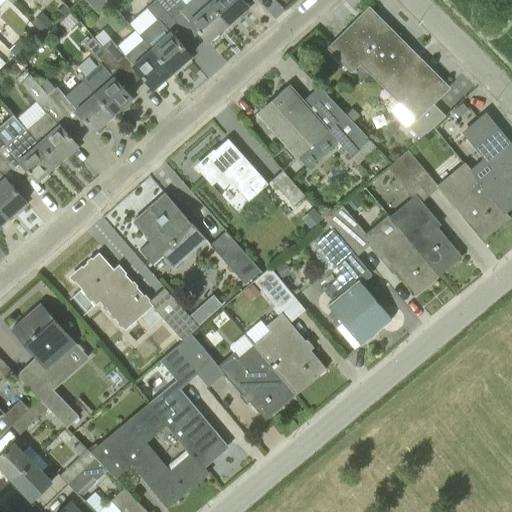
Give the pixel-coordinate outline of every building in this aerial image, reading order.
[(154,0),(146,7),(162,25),(171,17),(156,0),(154,0)] [(218,32),(228,23),(206,0),(189,0),(186,4),(182,0),(156,0),(171,17),(179,10),(188,19),(208,41),(209,39),(212,43),(220,35),(218,32)] [(206,0),(228,23),(248,5),(243,0),(206,0)] [(329,47),(353,71),(360,64),(415,119),(408,126),(420,138),(447,114),(433,101),(442,92),(410,59),(414,55),(368,8),(329,47)] [(41,32),(52,22),(43,12),(32,22),(41,32)] [(150,48),(172,72),(191,55),(169,31),(150,48)] [(88,86),(113,113),(131,98),(109,72),(118,64),(93,36),(83,44),(105,70),(88,86)] [(153,89),(172,72),(150,48),(132,64),(153,89)] [(78,128),(40,85),(29,74),(19,83),(45,112),(26,128),(38,141),(57,163),(77,145),(69,136),(78,128)] [(113,113),(88,86),(82,80),(65,96),(57,86),(56,87),(48,79),(40,85),(78,128),(86,122),(94,131),(113,113)] [(258,111),(298,156),(345,114),(319,87),(302,102),(288,85),(258,111)] [(471,170),(504,211),(511,204),(511,153),(511,152),(511,151),(511,147),(493,124),(491,125),(483,116),(462,133),(484,160),(471,170)] [(0,210),(7,217),(25,201),(16,191),(24,183),(6,163),(16,154),(0,136),(0,210)] [(195,167),(211,185),(220,177),(226,184),(230,180),(248,201),(267,183),(228,138),(195,167)] [(37,181),(57,163),(38,141),(18,159),(37,181)] [(438,187),(437,185),(407,150),(397,158),(428,195),(438,187)] [(388,217),(436,275),(460,256),(436,228),(441,224),(421,201),(428,195),(397,158),(388,167),(387,167),(412,197),(388,217)] [(465,162),(437,185),(438,187),(461,215),(464,212),(484,236),(507,217),(503,212),(504,211),(471,170),(465,162)] [(296,208),(307,198),(282,170),(271,180),(289,200),(288,200),(296,208)] [(163,256),(174,268),(206,239),(165,193),(133,222),(150,241),(140,251),(153,266),(163,256)] [(436,275),(388,217),(387,216),(365,234),(344,208),(327,221),(356,256),(369,245),(391,272),(395,269),(415,293),(436,275)] [(356,256),(327,221),(320,228),(326,235),(316,243),(342,274),(323,290),(332,300),(327,305),(342,323),(336,328),(354,350),(360,345),(391,319),(361,283),(371,274),(356,256)] [(231,268),(246,255),(225,231),(209,245),(231,268)] [(71,276),(81,288),(79,289),(84,293),(84,294),(90,302),(92,300),(96,305),(100,301),(103,304),(101,306),(106,311),(107,309),(110,313),(108,314),(113,319),(114,318),(117,321),(116,322),(120,327),(122,326),(125,330),(153,305),(148,300),(125,274),(120,277),(99,252),(71,276)] [(262,273),(253,280),(276,308),(281,314),(297,300),(270,267),(262,273)] [(191,333),(199,326),(164,286),(148,300),(153,305),(163,318),(182,340),(191,333)] [(39,303),(24,316),(10,329),(35,357),(16,375),(30,390),(36,395),(39,399),(48,408),(65,425),(76,416),(48,386),(72,365),(62,354),(76,341),(39,303)] [(326,368),(280,314),(265,326),(269,331),(254,344),(293,390),(311,375),(314,378),(326,368)] [(295,394),(293,390),(254,344),(238,357),(233,352),(218,365),(212,359),(191,333),(182,340),(175,347),(197,373),(207,385),(222,372),(241,394),(242,393),(265,419),(295,394)] [(179,389),(197,373),(175,347),(159,360),(177,381),(149,403),(166,425),(190,453),(202,467),(227,446),(179,389)] [(0,375),(3,379),(11,370),(0,358),(0,375)] [(0,435),(11,425),(29,409),(20,399),(5,413),(0,408),(0,435)] [(29,409),(11,425),(19,434),(48,408),(39,399),(29,409)] [(166,425),(149,403),(91,453),(95,458),(106,469),(115,478),(132,463),(167,505),(207,472),(202,467),(190,453),(169,470),(146,442),(166,425)] [(0,454),(0,468),(12,481),(39,455),(31,447),(25,453),(14,441),(0,454)] [(68,484),(95,458),(91,453),(80,441),(72,449),(79,457),(59,475),(68,484)] [(39,455),(12,481),(30,500),(51,480),(42,470),(48,464),(39,455)] [(95,458),(68,484),(76,492),(93,477),(96,480),(106,469),(95,458)] [(147,511),(124,487),(111,499),(122,510),(125,507),(129,511),(147,511)] [(95,511),(85,500),(77,508),(71,501),(58,511),(95,511)]
